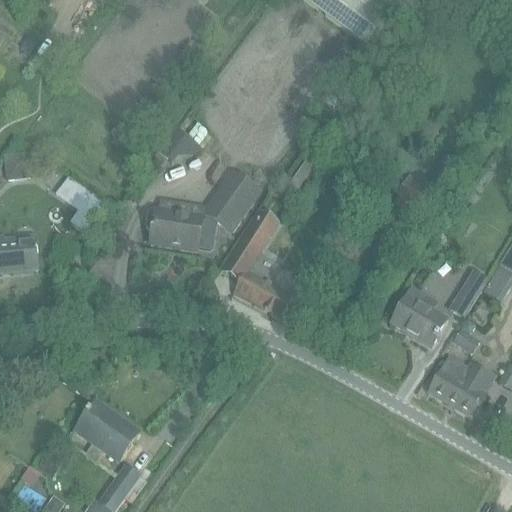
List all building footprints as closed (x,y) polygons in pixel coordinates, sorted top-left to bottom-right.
[(300,0),(367,51),(398,12),(383,0),(300,0)] [(7,160),(9,182),(31,180),(29,158),(7,160)] [(437,195),(440,197),(451,174),(437,167),(427,189),(437,195)] [(219,226),(231,235),(262,195),(240,178),(209,218),(219,226)] [(412,181),(405,193),(399,206),(424,219),(437,195),(427,189),(412,181)] [(148,217),(146,230),(148,233),(152,234),(150,248),(198,255),(198,254),(211,256),(216,253),(219,226),(209,218),(206,222),(203,222),(155,215),(151,214),(148,217)] [(233,298),(290,328),(302,307),(270,290),(272,286),(267,284),(265,288),(245,277),(248,273),(239,267),(254,242),(263,248),(276,227),(262,217),(225,275),(241,284),(233,298)] [(0,276),(38,273),(36,255),(38,255),(37,252),(36,252),(35,242),(0,245),(0,276)] [(511,250),(484,297),(500,307),(511,288),(511,250)] [(450,313),(464,322),(487,284),(472,275),(450,313)] [(440,339),(439,339),(448,323),(432,315),(437,306),(412,292),(392,328),(408,337),(409,334),(432,347),(430,350),(432,351),(436,343),(438,344),(440,339)] [(453,344),(471,357),(479,346),(462,333),(453,344)] [(430,396),(451,409),(473,421),(486,400),(483,398),(493,382),(471,369),(468,375),(449,364),(430,396)] [(499,387),(511,394),(511,393),(511,369),(510,369),(499,387)] [(87,418),(84,422),(75,435),(119,466),(140,436),(119,422),(117,424),(111,419),(112,417),(96,405),(90,414),(89,413),(86,418),(87,418)] [(106,511),(117,511),(140,480),(126,470),(99,507),(106,511)]
